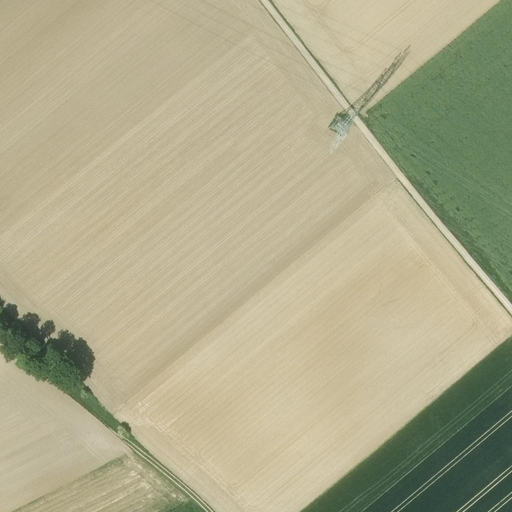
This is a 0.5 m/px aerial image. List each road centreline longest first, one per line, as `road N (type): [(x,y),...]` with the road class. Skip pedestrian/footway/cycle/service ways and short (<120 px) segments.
road 1 (track): [(511,310),(265,0)]
road 2 (track): [(209,511),(39,370)]
